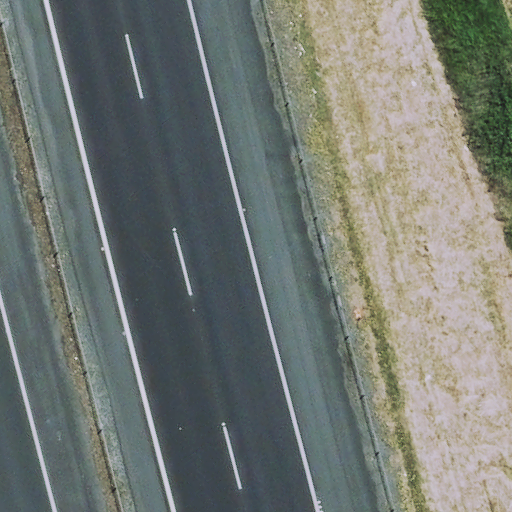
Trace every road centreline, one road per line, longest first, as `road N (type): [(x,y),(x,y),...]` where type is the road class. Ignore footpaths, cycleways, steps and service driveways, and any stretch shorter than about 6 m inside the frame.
road 1 (motorway): [(133,0),(176,212),(258,511)]
road 2 (motorway): [(49,511),(0,305)]
